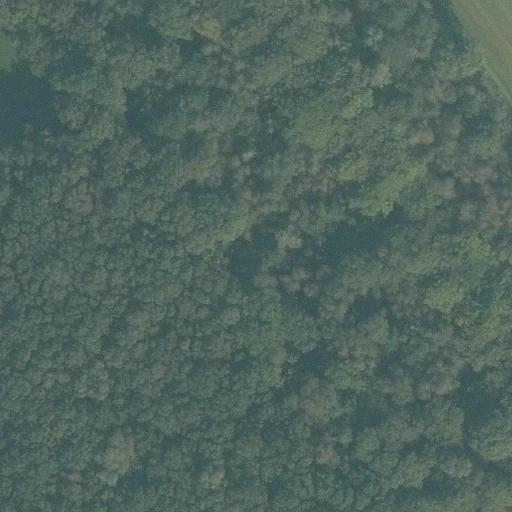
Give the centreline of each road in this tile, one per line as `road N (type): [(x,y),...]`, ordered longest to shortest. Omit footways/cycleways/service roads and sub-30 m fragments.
road 1 (track): [(511,358),(251,0)]
road 2 (track): [(282,0),(511,316)]
